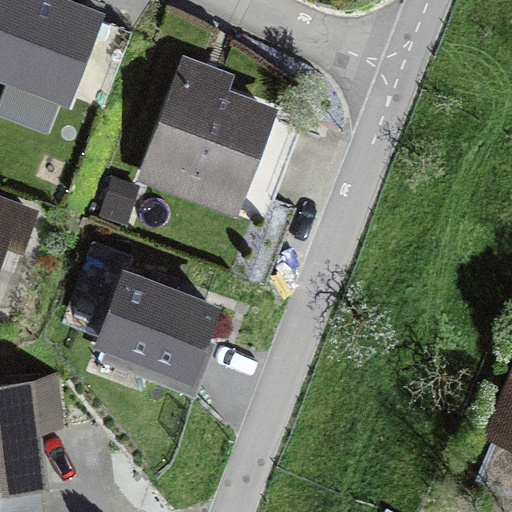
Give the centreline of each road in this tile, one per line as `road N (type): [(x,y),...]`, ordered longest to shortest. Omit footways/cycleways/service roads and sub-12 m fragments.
road 1 (residential): [(404,63),(235,511)]
road 2 (residential): [(404,63),(248,0)]
